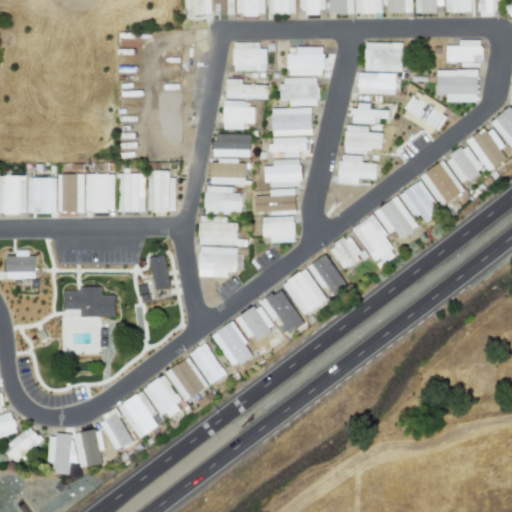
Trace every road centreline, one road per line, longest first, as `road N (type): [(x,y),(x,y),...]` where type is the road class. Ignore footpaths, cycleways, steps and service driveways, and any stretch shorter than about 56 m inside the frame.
road 1 (residential): [(204,332),(186,247),(226,37),(487,34),(499,42),(487,113),(106,403),(62,423),(32,415),(14,397),(0,319)]
road 2 (primary): [(511,199),(105,511)]
road 3 (primary): [(154,511),(511,237)]
road 4 (residential): [(355,33),(314,207),(320,242)]
road 5 (residential): [(0,231),(188,230)]
